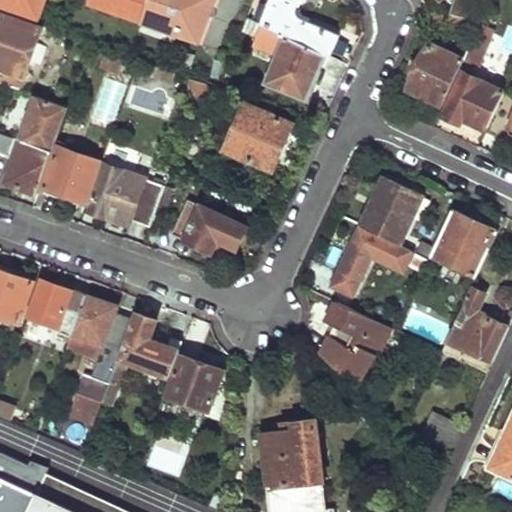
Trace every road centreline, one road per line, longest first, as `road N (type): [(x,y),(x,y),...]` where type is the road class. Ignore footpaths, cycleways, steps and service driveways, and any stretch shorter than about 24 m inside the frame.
road 1 (residential): [(0,217),(259,311),(350,117)]
road 2 (residential): [(511,341),(433,511)]
road 3 (residential): [(511,191),(350,117)]
road 4 (residential): [(350,117),(388,36),(381,0)]
